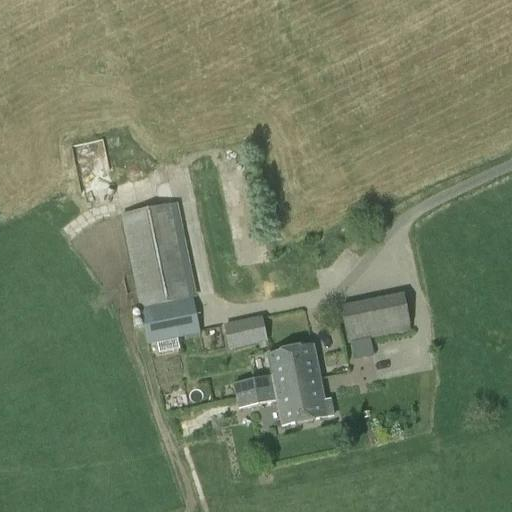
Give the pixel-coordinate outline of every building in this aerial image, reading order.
[(192,298),(193,298),(174,206),(119,218),(138,309),(139,309),(192,298)] [(403,294),(340,306),(347,344),(411,332),(403,294)] [(192,298),(139,309),(147,346),(164,342),(176,340),(200,335),(192,298)] [(260,320),(224,327),(229,351),(265,344),(260,320)] [(369,342),(351,345),(355,362),(372,358),(369,342)] [(330,400),(324,401),(313,347),(211,368),(220,415),(276,404),(281,430),(334,419),(330,400)]
